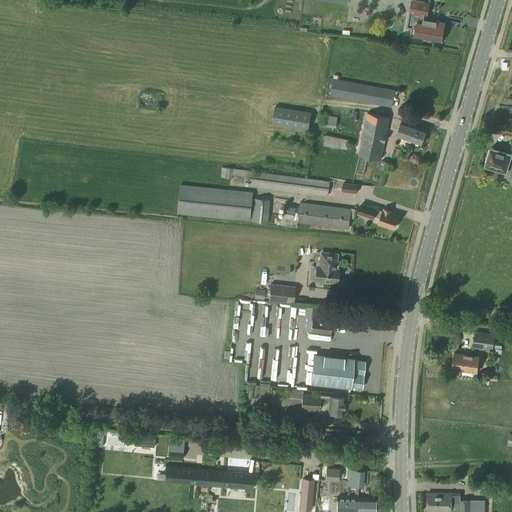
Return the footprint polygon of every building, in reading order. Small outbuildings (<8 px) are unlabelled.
[(411,1),(408,15),(416,16),(412,35),(424,37),(423,41),(430,42),(431,39),(441,40),(442,39),(443,39),(444,33),(443,33),(444,28),(443,28),(444,23),(429,20),(429,22),(422,21),(423,17),(425,18),(427,4),(411,1)] [(354,30),(355,16),(330,15),(329,29),(354,30)] [(332,79),(328,96),(391,108),(395,90),(332,79)] [(280,108),(277,123),(307,128),(310,113),(280,108)] [(366,113),(357,156),(380,161),(389,118),(366,113)] [(321,115),(320,127),(336,129),(337,117),(321,115)] [(400,121),(395,137),(420,145),(426,130),(400,121)] [(325,136),(323,146),(338,149),(338,148),(347,150),(348,140),(325,136)] [(490,148),(484,166),(505,172),(505,171),(511,173),(511,155),(510,155),(511,154),(490,148)] [(383,161),(381,170),(388,172),(390,163),(383,161)] [(220,167),(219,177),(225,178),(224,179),(231,179),(231,175),(250,178),(249,186),(327,197),(329,182),(220,167)] [(343,184),(342,192),(356,194),(357,186),(343,184)] [(179,185),(176,214),(249,221),(252,192),(216,189),(179,185)] [(255,199),(252,222),(267,223),(269,201),(255,199)] [(299,202),(296,223),(348,230),(350,209),(299,202)] [(361,204),(357,214),(372,219),(374,216),(380,218),(377,224),(393,229),(393,227),(395,227),(396,223),(395,222),(397,216),(390,214),(391,212),(383,209),(382,211),(361,204)] [(287,206),(285,217),(295,218),(297,207),(287,206)] [(316,267),(314,282),(315,282),(314,285),(315,286),(317,288),(319,288),(320,287),(322,286),(322,283),(336,285),(337,282),(338,281),(339,279),(339,277),(339,275),(337,273),(338,271),(335,270),(337,256),(321,254),(319,268),(316,267)] [(270,286),(268,302),(292,304),(294,288),(270,286)] [(255,289),(254,300),(264,301),(265,290),(255,289)] [(233,300),(231,328),(281,332),(283,317),(264,315),(265,303),(233,300)] [(331,322),(306,319),(304,331),(329,334),(331,322)] [(474,331),(472,348),(492,351),(494,333),(474,331)] [(247,352),(247,365),(261,365),(261,352),(247,352)] [(453,353),(451,369),(476,373),(478,357),(453,353)] [(353,359),(314,354),(310,384),(350,388),(350,387),(361,388),(364,361),(353,360),(353,359)] [(290,390),(289,405),(300,406),(300,411),(343,415),(344,397),(304,394),(304,391),(290,390)] [(244,411),(243,420),(255,420),(256,412),(244,411)] [(135,437),(134,445),(154,447),(155,439),(135,437)] [(183,451),(169,449),(168,458),(182,459),(183,451)] [(209,470),(171,466),(170,483),(208,486),(209,470)] [(326,468),(325,480),(338,482),(339,469),(326,468)] [(362,471),(350,469),(348,486),(361,488),(362,471)] [(248,473),(209,470),(208,486),(246,489),(248,473)] [(311,504),(313,480),(310,480),(310,487),(302,486),(300,501),(308,502),(308,504),(311,504)] [(427,493),(427,511),(470,511),(471,500),(459,500),(451,500),(451,493),(427,493)] [(374,511),(375,498),(337,497),(336,511),(374,511)]
